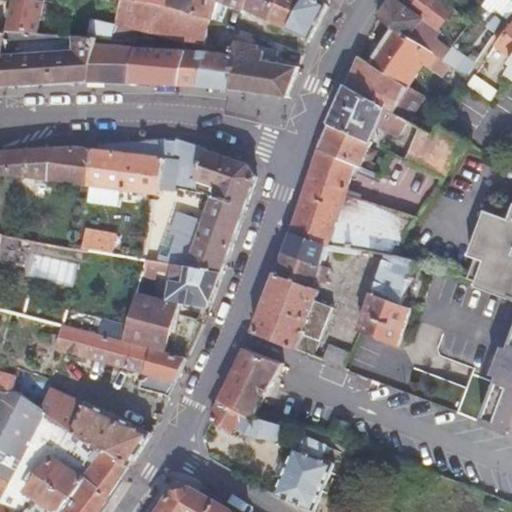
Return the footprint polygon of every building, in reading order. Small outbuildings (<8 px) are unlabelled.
[(0,0),(0,29),(3,30),(19,31),(19,0),(0,0)] [(203,42),(210,18),(140,0),(118,0),(113,20),(90,15),(88,35),(94,35),(134,38),(139,27),(187,40),(203,42)] [(140,0),(210,18),(215,0),(140,0)] [(220,0),(241,9),(243,0),(220,0)] [(265,19),(274,0),(243,0),(241,9),(265,19)] [(287,28),(301,0),(274,0),(265,19),(287,28)] [(311,39),(328,4),(319,0),(301,0),(287,28),(311,39)] [(442,0),(392,0),(391,2),(422,22),(423,21),(440,32),(456,9),(442,0)] [(511,0),(488,0),(509,19),(511,15),(511,0)] [(391,2),(378,19),(395,30),(410,40),(422,22),(391,2)] [(511,26),(497,47),(511,61),(511,26)] [(19,31),(3,30),(1,84),(84,80),(93,39),(94,35),(88,35),(19,31)] [(395,30),(372,67),(408,89),(422,67),(440,78),(448,65),(445,63),(423,49),(410,40),(395,30)] [(93,39),(84,80),(128,81),(137,44),(133,44),(93,39)] [(429,40),(423,49),(445,63),(451,54),(429,40)] [(287,96),(300,64),(263,57),(265,46),(234,41),(231,54),(234,54),(227,87),(230,88),(287,96)] [(137,44),(128,81),(176,83),(185,49),(137,44)] [(185,49),(176,83),(197,85),(206,51),(185,49)] [(451,54),(445,63),(448,65),(468,78),(476,64),(454,50),(451,54)] [(197,85),(227,87),(234,54),(231,54),(206,51),(197,85)] [(445,181),(469,141),(440,124),(433,136),(412,124),(393,114),(408,90),(408,89),(372,67),(360,60),(321,149),(358,167),(361,168),(372,145),(369,143),(381,119),(415,137),(403,160),(445,181)] [(492,102),(498,93),(475,80),(469,88),(492,102)] [(426,101),(408,90),(393,114),(412,124),(426,101)] [(161,193),(173,192),(175,173),(176,162),(170,160),(175,144),(87,149),(0,153),(0,174),(89,189),(119,193),(159,200),(161,193)] [(184,176),(194,150),(175,144),(170,160),(176,162),(175,173),(184,176)] [(363,253),(385,258),(400,261),(420,222),(349,196),(354,182),(358,167),(321,149),(316,166),(292,234),(328,246),(363,253)] [(148,262),(178,268),(221,276),(223,270),(256,181),(248,168),(198,151),(189,180),(216,189),(213,196),(181,187),(180,192),(178,199),(169,199),(161,207),(152,206),(144,261),(148,262)] [(118,203),(119,193),(89,189),(88,200),(118,203)] [(511,302),(511,203),(511,206),(506,219),(482,210),(466,256),(473,258),(466,278),(477,282),(475,289),(511,302)] [(95,252),(113,255),(116,232),(85,228),(82,250),(95,252)] [(328,246),(292,234),(285,253),(322,264),(326,251),(328,246)] [(361,260),(363,253),(328,246),(326,251),(361,260)] [(285,253),(276,276),(314,289),(321,268),(322,264),(285,253)] [(385,258),(361,333),(389,343),(401,346),(413,308),(409,305),(421,265),(400,261),(385,258)] [(221,276),(178,268),(170,302),(210,310),(221,276)] [(314,289),(318,291),(320,286),(322,286),(327,270),(321,268),(314,289)] [(254,334),(256,335),(314,357),(333,308),(314,301),(318,291),(314,289),(276,276),(254,334)] [(177,310),(137,298),(129,326),(125,341),(163,351),(177,310)] [(129,326),(94,316),(90,332),(125,341),(129,326)] [(143,373),(175,382),(187,357),(163,351),(125,341),(90,332),(81,330),(68,327),(60,349),(65,350),(63,355),(77,359),(77,356),(143,373)] [(460,416),(511,437),(511,339),(508,350),(502,348),(492,376),(477,370),(460,416)] [(320,360),(343,368),(349,353),(327,345),(320,360)] [(258,422),(260,418),(285,365),(249,349),(222,404),(258,422)] [(0,370),(0,391),(1,392),(6,391),(14,391),(18,375),(0,370)] [(138,388),(168,396),(175,382),(143,373),(145,380),(140,382),(138,388)] [(1,392),(0,394),(0,507),(8,511),(97,511),(128,465),(105,449),(103,452),(40,407),(28,398),(17,390),(14,391),(6,391),(1,392)] [(105,449),(128,465),(137,451),(150,432),(88,404),(86,406),(52,390),(40,407),(103,452),(105,449)] [(286,428),(258,422),(222,404),(214,422),(235,433),(237,429),(252,436),(281,441),(286,428)] [(361,428),(347,425),(343,442),(356,446),(361,428)] [(275,498),(298,511),(316,511),(334,467),(322,463),(327,449),(304,440),(298,453),(294,451),(275,498)] [(173,494),(160,511),(234,511),(230,509),(211,500),(192,491),(173,494)]
